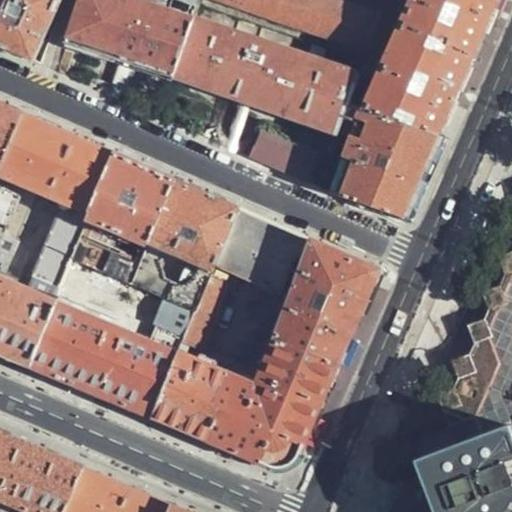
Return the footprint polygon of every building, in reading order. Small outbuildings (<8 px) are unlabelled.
[(0,0),(0,45),(1,46),(36,62),(62,0),(0,0)] [(129,63),(174,78),(196,19),(137,0),(83,0),(68,44),(129,63)] [(224,0),(370,49),(383,11),(367,4),(368,0),(224,0)] [(491,19),(499,0),(415,0),(404,26),(474,58),(491,19)] [(344,131),(353,102),(362,73),(196,19),(174,78),(343,133),(344,131)] [(457,97),(474,58),(404,26),(381,80),(362,73),(353,102),(440,136),(457,97)] [(423,176),(440,136),(353,102),(344,131),(357,136),(332,194),(403,223),(423,176)] [(0,104),(0,167),(2,169),(23,115),(0,104)] [(0,275),(6,278),(19,242),(6,237),(20,204),(33,209),(39,194),(65,205),(31,289),(58,300),(74,260),(88,225),(115,154),(69,134),(23,115),(2,169),(0,173),(0,275)] [(251,157),(308,183),(320,154),(263,129),(251,157)] [(144,166),(115,154),(88,225),(74,260),(134,286),(143,261),(101,243),(105,234),(93,228),(95,224),(149,247),(155,230),(176,180),(144,166)] [(206,194),(176,180),(155,230),(149,247),(143,261),(134,286),(146,291),(163,298),(197,313),(238,208),(206,194)] [(304,261),(313,240),(269,221),(238,208),(197,313),(181,353),(183,354),(187,355),(191,345),(207,353),(219,324),(216,323),(223,304),(221,303),(229,280),(227,279),(230,272),(280,293),(295,257),(304,261)] [(273,340),(340,364),(367,302),(381,270),(313,240),(304,261),(273,340)] [(511,255),(504,257),(499,258),(501,263),(505,278),(500,289),(488,292),(483,294),(485,298),(490,313),(486,322),(473,325),(469,326),(475,345),(470,357),(453,361),(455,367),(459,381),(455,391),(443,394),(438,395),(444,415),(440,424),(450,448),(506,426),(511,440),(511,255)] [(0,351),(33,365),(60,302),(58,300),(31,289),(6,278),(0,275),(0,351)] [(155,321),(163,298),(146,291),(137,314),(155,321)] [(114,400),(155,417),(183,354),(181,353),(197,313),(163,298),(155,321),(154,325),(159,327),(153,341),(60,302),(33,365),(114,400)] [(331,386),(340,364),(273,340),(255,385),(229,373),(207,440),(273,468),(278,469),(284,468),(289,467),(294,464),(299,458),(304,450),(331,386)] [(172,425),(207,440),(229,373),(187,355),(183,354),(155,417),(172,425)] [(511,511),(511,440),(506,426),(450,448),(416,460),(437,511),(511,511)] [(33,447),(0,433),(0,498),(32,511),(66,511),(84,468),(33,447)] [(171,511),(174,507),(142,493),(84,468),(66,511),(171,511)]
